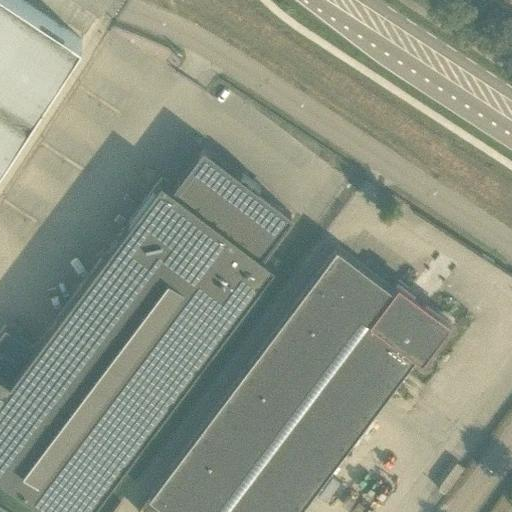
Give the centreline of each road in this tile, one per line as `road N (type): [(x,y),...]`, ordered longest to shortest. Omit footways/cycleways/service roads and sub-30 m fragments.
road 1 (unclassified): [(511,250),(222,58),(123,12)]
road 2 (secondary): [(311,0),(511,130)]
road 3 (secondary): [(511,97),(363,0)]
